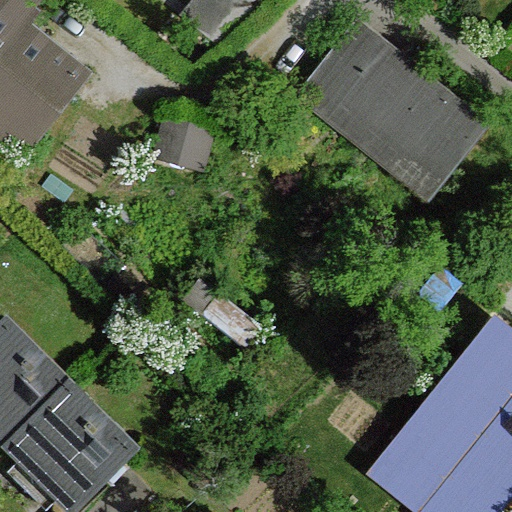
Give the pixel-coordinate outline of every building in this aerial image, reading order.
[(38,0),(0,0),(0,109),(33,138),(81,76),(21,29),(30,16),(27,14),(38,0)] [(266,0),(191,0),(182,14),(220,43),(266,0)] [(432,201),(449,181),(340,97),(375,52),(402,73),(411,64),(358,21),(323,67),(341,81),(320,110),(432,201)] [(375,52),(340,97),(449,181),(490,127),(411,64),(402,73),(375,52)] [(341,81),(323,67),(302,96),(320,110),(341,81)] [(72,386),(8,321),(0,329),(0,433),(12,445),(72,386)] [(511,341),(499,330),(408,444),(445,475),(423,503),(435,511),(489,511),(511,484),(511,341)] [(136,448),(72,386),(12,445),(75,509),(136,448)]
